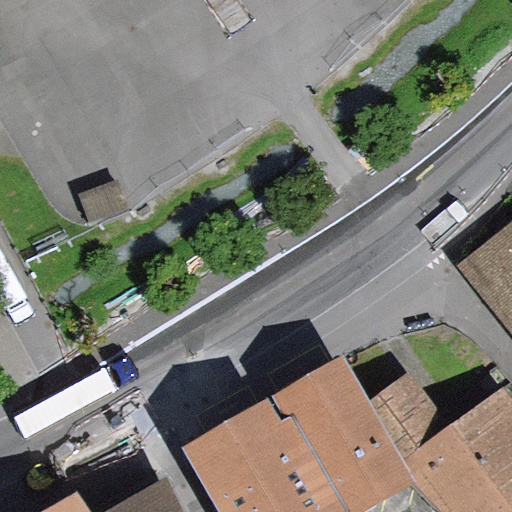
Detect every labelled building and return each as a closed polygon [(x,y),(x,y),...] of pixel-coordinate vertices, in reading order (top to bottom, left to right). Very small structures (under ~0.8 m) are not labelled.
[(511,240),(478,267),(511,309),(511,240)] [(148,294),(107,311),(117,334),(158,317),(148,294)] [(228,511),(344,511),(402,479),(341,373),(257,421),(196,456),(228,511)] [(426,469),(457,511),(511,511),(511,432),(498,413),(446,450),(401,388),(366,415),(412,479),(426,469)] [(172,511),(163,492),(129,511),(172,511)]
